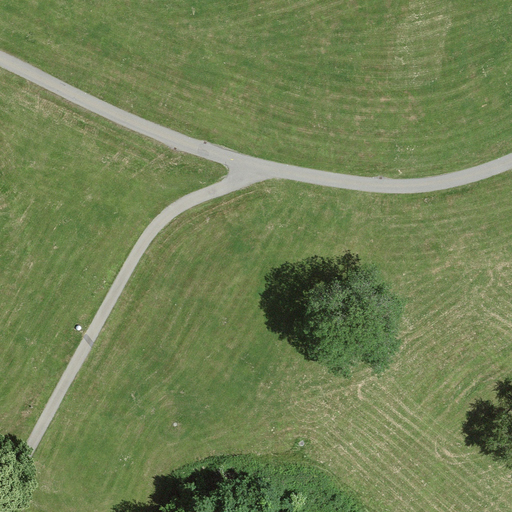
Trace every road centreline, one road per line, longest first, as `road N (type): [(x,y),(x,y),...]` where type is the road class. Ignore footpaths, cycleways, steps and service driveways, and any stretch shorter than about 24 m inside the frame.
road 1 (unclassified): [(0,502),(158,221),(258,166)]
road 2 (unclassified): [(0,59),(103,110),(258,166)]
road 3 (unclassified): [(258,166),(394,186),(442,183),(511,160)]
